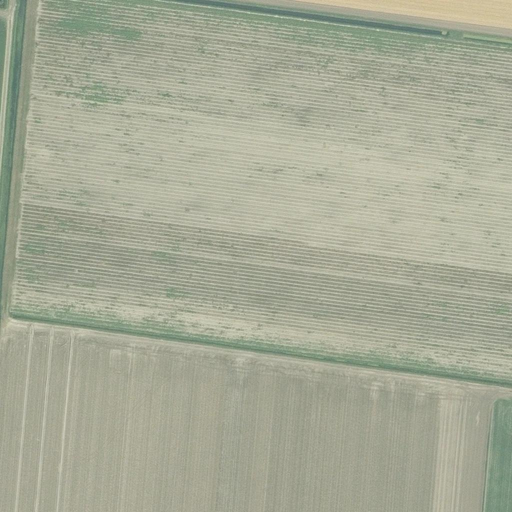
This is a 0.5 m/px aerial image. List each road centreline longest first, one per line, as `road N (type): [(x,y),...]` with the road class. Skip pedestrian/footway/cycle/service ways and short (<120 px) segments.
road 1 (track): [(511,392),(2,321),(3,296)]
road 2 (track): [(258,0),(511,33)]
